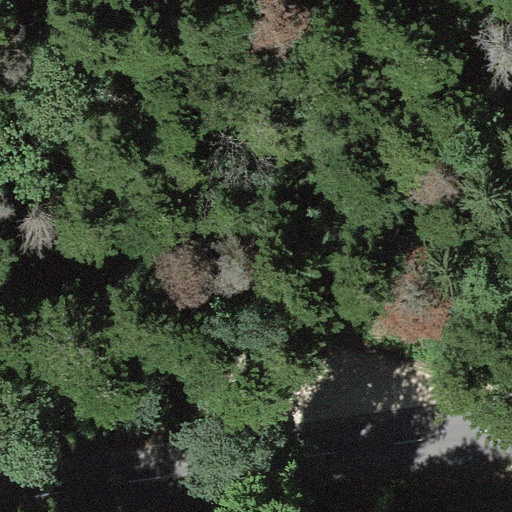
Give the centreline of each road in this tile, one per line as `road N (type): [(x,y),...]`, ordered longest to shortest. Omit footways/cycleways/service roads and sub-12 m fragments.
road 1 (track): [(347,449),(213,359),(0,249)]
road 2 (tertiary): [(511,426),(133,483)]
road 3 (tertiary): [(0,502),(133,483)]
